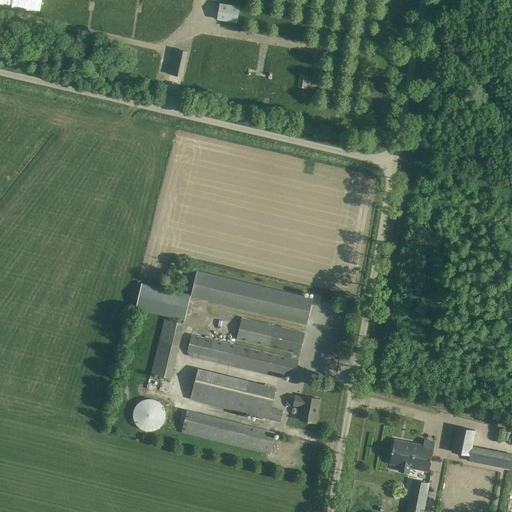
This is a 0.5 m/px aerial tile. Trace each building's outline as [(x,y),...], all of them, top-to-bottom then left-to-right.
[(239,6),(219,3),(217,20),(237,23),(239,6)] [(187,52),(174,49),(168,73),(182,76),(187,52)] [(300,74),(298,87),(306,88),(308,76),(300,74)] [(197,270),(191,297),(307,324),(313,297),(197,270)] [(142,283),(136,309),(185,321),(190,299),(191,294),(142,283)] [(304,333),(242,318),(237,339),(299,354),(304,333)] [(184,324),(165,319),(151,374),(171,379),(173,369),(184,324)] [(298,361),(191,335),(187,355),(272,375),(284,378),(285,374),(294,377),(298,361)] [(275,389),(198,369),(190,398),(280,421),(283,411),(271,408),(275,389)] [(320,399),(303,396),(303,397),(295,396),(294,404),(302,406),(299,419),(307,421),(310,422),(310,421),(316,423),(316,422),(314,422),(317,408),(319,408),(320,399)] [(162,405),(160,403),(156,401),(153,401),(150,400),(146,401),(143,402),(140,404),(137,407),(136,410),(135,413),(134,417),(135,421),(136,424),(138,427),(140,429),(143,431),(146,433),(150,433),(154,433),(157,432),(160,430),(163,428),(165,425),(166,422),(167,418),(167,415),(166,411),(165,408),(162,405)] [(274,432),(187,410),(182,432),(269,453),(274,432)] [(475,430),(457,427),(452,452),(470,455),(475,430)] [(499,440),(509,442),(511,430),(501,429),(499,440)] [(408,473),(409,467),(429,471),(434,442),(424,440),(423,445),(394,440),(390,463),(400,465),(399,471),(408,473)] [(498,467),(511,469),(511,453),(501,452),(498,467)] [(411,488),(406,511),(423,511),(427,491),(411,488)]
